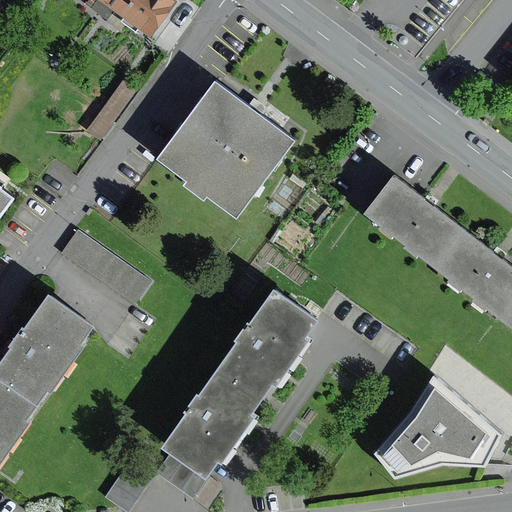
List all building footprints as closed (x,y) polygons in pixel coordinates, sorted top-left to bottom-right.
[(16,10),(0,0),(0,25),(4,28),(16,10)] [(87,0),(108,14),(117,0),(87,0)] [(176,0),(117,0),(108,14),(149,44),(179,2),(176,0)] [(127,80),(92,129),(106,139),(142,91),(127,80)] [(296,141),(216,82),(160,157),(240,216),(296,141)] [(463,229),(394,177),(366,215),(435,267),(463,229)] [(0,216),(12,199),(0,190),(0,216)] [(511,265),(463,229),(435,267),(501,316),(511,301),(511,265)] [(154,279),(82,230),(63,257),(136,306),(154,279)] [(324,313),(279,281),(221,364),(266,395),(324,313)] [(103,315),(57,283),(1,364),(47,396),(103,315)] [(511,301),(501,316),(511,324),(511,301)] [(0,464),(47,396),(1,364),(0,365),(0,464)] [(221,364),(164,444),(172,451),(209,476),(266,395),(221,364)] [(507,429),(438,370),(420,409),(382,449),(405,475),(461,461),(493,461),(507,429)] [(209,476),(172,451),(157,473),(177,486),(194,498),(209,476)] [(131,459),(106,498),(127,511),(129,511),(141,494),(154,475),(131,459)]
